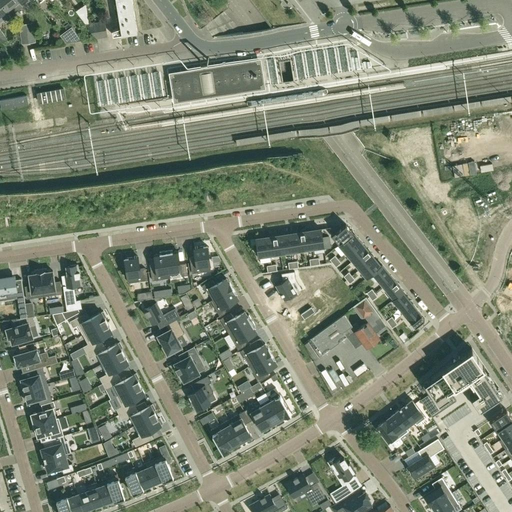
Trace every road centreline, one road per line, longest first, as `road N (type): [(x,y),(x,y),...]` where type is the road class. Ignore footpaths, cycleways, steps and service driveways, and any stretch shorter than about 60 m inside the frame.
road 1 (residential): [(216,225),(349,207),(450,326)]
road 2 (residential): [(84,245),(215,489)]
road 3 (residential): [(216,225),(330,421)]
road 4 (residential): [(0,75),(189,39)]
road 5 (unclassified): [(189,39),(221,47),(344,25)]
road 6 (residential): [(335,417),(450,326)]
road 7 (residential): [(215,489),(330,421)]
road 8 (residential): [(84,245),(216,225)]
road 9 (residential): [(38,511),(0,386)]
